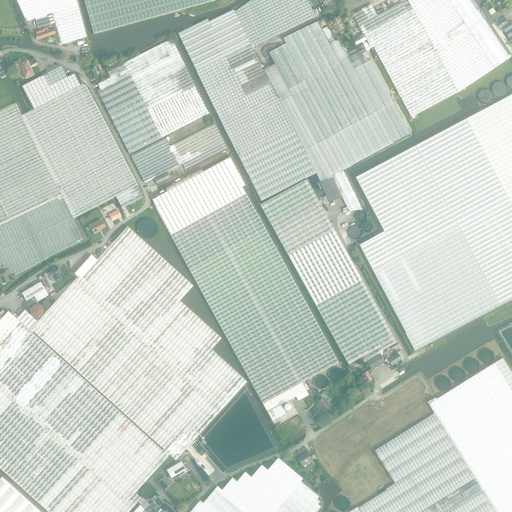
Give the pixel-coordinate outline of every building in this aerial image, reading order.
[(27,21),(35,19),(50,14),(53,23),(56,22),(62,44),(85,37),(75,0),(17,0),(25,18),(26,18),(27,21)] [(84,0),(94,34),(215,0),(84,0)] [(316,173),(321,183),(333,177),(342,197),(349,211),(362,209),(343,170),(361,161),(391,146),(393,145),(392,143),(410,133),(366,51),(370,49),(369,46),(368,46),(366,42),(363,38),(361,39),(359,36),(352,39),(355,45),(347,50),(340,37),(329,43),(320,27),(326,24),(322,18),(318,21),(283,38),(286,44),(269,53),(275,64),(263,70),(252,48),(315,17),(315,16),(312,8),(307,0),(250,0),(235,11),(233,9),(209,21),(207,18),(178,33),(262,202),(316,173)] [(377,16),(359,25),(369,45),(369,46),(370,49),(371,48),(373,47),(411,117),(453,95),(458,92),(511,56),(511,54),(492,25),(481,8),(475,0),(407,0),(410,5),(406,7),(403,2),(377,16)] [(371,4),(353,14),(359,25),(377,16),(373,7),(371,4)] [(484,6),(481,8),(492,25),(496,22),(484,6)] [(50,24),(53,23),(50,14),(35,19),(38,27),(41,26),(50,23),(50,24)] [(338,32),(344,29),(341,24),(342,23),(340,20),(341,20),(339,17),(336,18),(336,19),(330,22),(331,25),(333,24),(338,32)] [(505,17),(496,23),(511,45),(511,44),(511,23),(510,22),(509,23),(505,17)] [(37,40),(55,34),(54,29),(48,30),(47,27),(36,31),(37,34),(35,35),(37,40)] [(171,39),(122,64),(124,68),(109,75),(110,78),(98,84),(101,90),(98,91),(130,154),(162,137),(164,136),(209,113),(196,85),(195,86),(175,44),(171,39)] [(106,64),(108,69),(118,64),(117,63),(116,59),(110,61),(111,62),(106,64)] [(20,60),(15,63),(18,70),(21,68),(25,78),(33,74),(27,60),(21,63),(20,60)] [(107,70),(109,75),(124,68),(122,64),(121,63),(118,64),(108,69),(107,70)] [(105,72),(104,70),(103,67),(101,68),(99,64),(95,66),(96,66),(91,68),(94,77),(105,72)] [(22,86),(34,109),(80,85),(74,74),(67,77),(61,66),(22,86)] [(508,90),(508,88),(507,87),(506,86),(506,85),(505,84),(504,83),(501,83),(499,83),(498,83),(497,84),(496,85),(495,86),(494,87),(494,88),(494,89),(494,91),(494,92),(495,93),(496,95),(497,95),(498,96),(500,97),(502,97),(503,97),(504,96),(506,95),(506,94),(507,93),(508,91),(508,90)] [(26,113),(21,115),(37,150),(62,196),(73,219),(77,217),(116,196),(122,208),(142,197),(137,186),(138,185),(133,177),(88,88),(86,89),(83,84),(82,84),(80,85),(34,109),(31,111),(26,113)] [(493,98),(493,96),(493,95),(492,94),(491,93),(490,92),(489,91),(487,91),(485,91),(484,91),(483,92),(481,93),(480,94),(480,95),(479,96),(479,97),(479,99),(480,100),(480,101),(481,102),(482,103),(483,104),(484,104),(486,105),(487,105),(488,104),(490,104),(491,103),(492,102),(493,100),(493,99),(493,98)] [(357,177),(356,177),(357,179),(385,231),(384,231),(359,245),(415,350),(440,337),(511,299),(511,94),(482,110),(357,177)] [(0,265),(2,264),(5,270),(8,268),(9,270),(10,274),(13,272),(15,276),(45,260),(54,254),(80,241),(80,240),(82,239),(62,196),(37,150),(16,103),(0,110),(0,265)] [(165,138),(131,155),(145,183),(182,164),(185,169),(227,148),(215,123),(170,146),(165,138)] [(263,404),(305,381),(338,363),(243,187),(246,185),(244,182),(230,157),(203,172),(202,169),(165,188),(167,192),(152,200),(156,207),(263,404)] [(157,184),(170,177),(168,172),(154,179),(157,184)] [(330,203),(342,197),(333,177),(321,183),(330,203)] [(390,346),(396,342),(393,336),(333,228),(322,207),(307,179),(261,205),(348,365),(361,358),(364,362),(367,361),(380,354),(384,351),(383,350),(390,346)] [(119,211),(110,216),(113,222),(122,217),(119,211)] [(99,230),(105,227),(101,220),(90,226),(92,229),(91,230),(92,231),(93,231),(94,234),(100,231),(99,230)] [(0,343),(0,468),(48,511),(128,511),(141,498),(135,492),(168,456),(103,397),(91,386),(32,333),(33,332),(175,460),(247,382),(212,351),(223,339),(181,302),(195,286),(128,226),(98,260),(91,254),(74,273),(78,277),(37,322),(24,310),(18,317),(17,319),(20,322),(0,343)] [(360,235),(360,234),(360,232),(360,231),(359,230),(358,229),(357,229),(355,228),(354,228),(353,229),(351,230),(350,231),(349,232),(349,233),(349,234),(349,235),(349,236),(350,237),(350,238),(352,240),(353,240),(354,240),(355,240),(357,240),(358,239),(359,239),(360,237),(360,236),(360,235)] [(56,281),(61,278),(58,273),(61,272),(57,266),(53,269),(52,268),(47,272),(48,275),(51,273),(53,276),(51,277),(51,278),(53,282),(54,282),(56,281)] [(0,278),(1,278),(3,283),(9,281),(7,276),(10,274),(9,270),(5,272),(4,269),(0,271),(0,278)] [(22,293),(26,301),(34,296),(38,302),(49,295),(41,281),(22,293)] [(34,296),(26,301),(30,307),(38,302),(34,296)] [(0,343),(20,322),(17,319),(8,311),(0,319),(0,343)] [(391,365),(401,359),(397,353),(387,359),(391,365)] [(385,362),(380,354),(367,361),(372,369),(385,362)] [(511,511),(511,372),(503,358),(429,404),(435,413),(478,479),(425,511),(363,511),(360,506),(358,508),(358,507),(350,511),(511,511)] [(342,374),(342,373),(341,372),(341,371),(340,370),(338,369),(336,368),(335,368),(334,368),(332,369),(331,370),(331,371),(330,372),(330,374),(330,375),(331,377),(331,378),(332,378),(333,379),(334,380),(336,380),(337,380),(338,379),(340,378),(341,377),(341,376),(342,375),(342,374)] [(369,381),(372,380),(369,374),(370,373),(369,371),(368,371),(366,368),(361,371),(363,374),(361,374),(366,383),(366,382),(368,383),(369,382),(369,381)] [(329,382),(329,381),(328,380),(328,379),(327,378),(327,377),(326,376),(325,376),(324,375),(323,375),(321,375),(320,376),(318,377),(317,378),(317,379),(316,380),(316,381),(316,382),(317,384),(317,385),(318,386),(319,387),(320,387),(321,387),(322,388),(323,388),(325,387),(326,387),(327,386),(327,385),(328,384),(328,383),(329,382)] [(309,389),(305,381),(263,404),(272,420),(286,413),(281,404),(296,396),(298,400),(308,395),(306,391),(309,389)] [(325,412),(331,405),(323,398),(317,404),(325,412)] [(425,511),(478,479),(435,413),(375,451),(396,484),(360,506),(363,511),(425,511)] [(297,434),(306,429),(301,421),(291,427),(292,429),(291,430),(293,433),(295,431),(297,434)] [(206,452),(195,440),(191,444),(201,456),(206,452)] [(203,444),(226,473),(234,466),(233,464),(228,468),(208,444),(206,442),(203,444)] [(303,465),(312,459),(308,452),(304,454),(305,455),(299,459),(303,465)] [(218,485),(203,502),(200,499),(189,511),(318,511),(322,509),(318,506),(321,503),(317,501),(320,498),(301,482),(303,480),(279,458),(269,470),(263,465),(252,477),(246,472),(237,481),(233,477),(222,489),(218,485)] [(166,470),(170,476),(171,478),(179,473),(186,469),(181,461),(166,470)] [(0,511),(41,511),(1,476),(0,477),(0,511)] [(171,478),(170,476),(166,478),(164,476),(157,483),(164,490),(171,483),(169,480),(171,478)] [(152,493),(152,491),(152,490),(151,489),(151,488),(149,487),(148,487),(146,487),(145,487),(144,487),(142,488),(141,489),(141,490),(140,491),(140,492),(140,494),(141,495),(141,496),(142,497),(143,497),(144,498),(145,498),(146,499),(147,499),(149,498),(150,497),(151,496),(152,495),(152,493)] [(156,511),(160,507),(153,501),(149,505),(156,511)] [(166,511),(174,511),(175,511),(166,504),(165,505),(163,502),(160,506),(166,511)]
